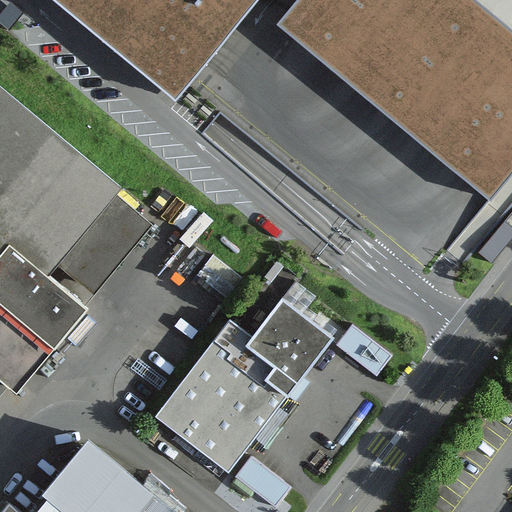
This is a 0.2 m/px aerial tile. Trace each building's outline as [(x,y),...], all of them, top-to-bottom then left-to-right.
[(260,0),(47,0),(176,104),(260,0)] [(511,205),(511,0),(303,0),(280,29),(505,214),(511,205)] [(123,192),(0,89),(0,399),(7,391),(17,399),(88,314),(83,310),(152,228),(117,199),(123,192)] [(286,400),(330,341),(279,303),(252,340),(228,322),(155,418),(230,474),(286,400)] [(338,345),(377,376),(394,355),(354,324),(338,345)] [(163,511),(78,441),(31,498),(38,504),(30,511),(1,511),(0,511),(163,511)] [(276,508),(292,487),(252,456),(236,477),(276,508)]
